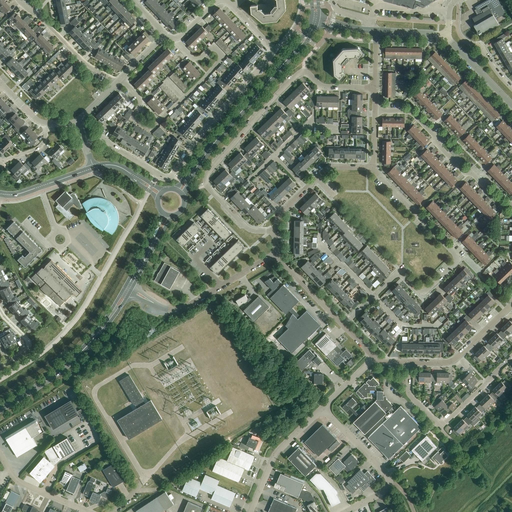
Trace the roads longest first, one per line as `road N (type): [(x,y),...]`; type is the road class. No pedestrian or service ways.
road 1 (residential): [(233,7),(272,54),(172,176),(161,177),(102,139),(84,143)]
road 2 (residential): [(375,87),(323,86),(296,74),(205,176),(248,229),(275,231)]
road 3 (residential): [(343,325),(400,271),(422,292),(456,256),(372,167)]
road 4 (residential): [(374,111),(413,114),(462,171),(511,205)]
road 5 (residential): [(346,511),(385,490),(389,477),(323,407)]
road 6 (tertiary): [(0,409),(59,371),(101,329)]
road 7 (unclassified): [(250,511),(275,454),(323,407)]
road 8 (residential): [(115,83),(16,0)]
road 9 (unclassified): [(407,363),(452,361),(510,307)]
road 10 (residential): [(183,98),(223,56),(212,46),(192,57),(176,38)]
road 11 (tertiary): [(290,56),(210,146)]
road 12 (residential): [(305,188),(274,155),(307,126),(335,132)]
